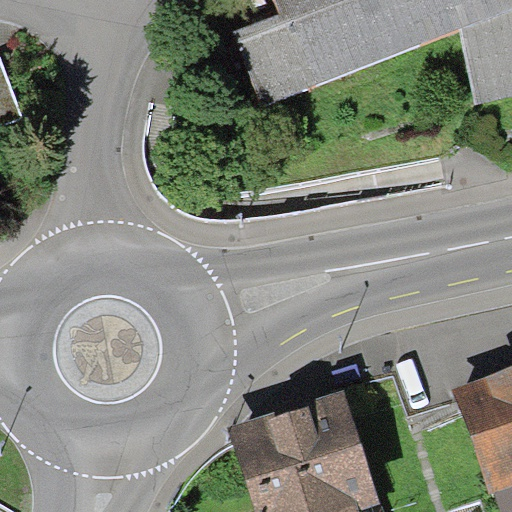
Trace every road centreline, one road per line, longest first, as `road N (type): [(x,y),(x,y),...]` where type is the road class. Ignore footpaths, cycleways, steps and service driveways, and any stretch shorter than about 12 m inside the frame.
road 1 (primary): [(186,385),(399,259)]
road 2 (residential): [(108,16),(86,205),(88,262)]
road 3 (primary): [(399,259),(287,260),(157,276)]
road 4 (primary): [(186,385),(195,344),(190,317),(157,276)]
